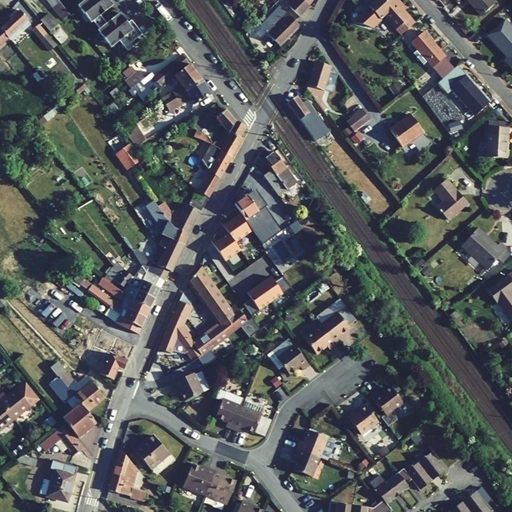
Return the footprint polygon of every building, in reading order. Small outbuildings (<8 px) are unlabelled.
[(46,0),(62,19),(69,14),(57,0),(46,0)] [(83,0),(77,5),(91,22),(93,21),(99,28),(97,30),(110,47),(119,40),(127,51),(136,43),(134,40),(142,34),(131,20),(127,23),(119,13),(106,23),(100,15),(113,5),(109,0),(83,0)] [(312,0),(292,0),(287,5),(299,17),(310,7),(308,5),(313,0),(312,0)] [(401,35),(414,23),(404,11),(394,0),(387,0),(385,2),(382,0),(374,0),(368,6),(372,10),(365,17),(372,27),(384,16),(401,35)] [(394,0),(404,11),(406,8),(398,0),(394,0)] [(457,0),(460,3),(463,0),(466,0),(480,15),(495,2),(493,0),(457,0)] [(280,46),(300,26),(280,6),(260,26),(280,46)] [(28,19),(19,10),(0,27),(0,28),(8,37),(26,20),(28,19)] [(49,13),(40,21),(49,31),(58,24),(49,13)] [(372,27),(365,17),(358,23),(371,28),(372,27)] [(498,26),(504,21),(501,18),(496,23),(498,26)] [(30,24),(26,20),(8,37),(12,41),(30,24)] [(504,61),(511,68),(511,67),(511,29),(505,21),(504,21),(498,26),(488,36),(508,58),(504,61)] [(56,45),(38,24),(32,29),(50,50),(56,45)] [(0,44),(8,37),(0,28),(0,44)] [(258,36),(252,29),(245,35),(251,42),(258,36)] [(445,56),(424,31),(410,43),(417,50),(413,53),(423,64),(427,62),(432,67),(444,57),(445,56)] [(144,37),(142,34),(134,40),(136,43),(144,37)] [(139,95),(143,100),(160,86),(159,85),(188,64),(181,55),(154,76),(151,72),(144,78),(131,89),(128,91),(132,96),(138,92),(139,94),(139,95)] [(454,68),(444,57),(432,67),(442,79),(454,68)] [(331,66),(315,61),(306,89),(323,110),(327,107),(321,99),(331,66)] [(162,99),(165,105),(169,112),(190,98),(194,104),(211,94),(203,81),(189,64),(174,76),(181,86),(161,98),(162,99)] [(127,78),(135,72),(131,66),(123,73),(127,78)] [(489,102),(457,66),(454,68),(442,79),(438,82),(448,93),(452,89),(475,115),(489,102)] [(49,81),(40,69),(36,72),(45,84),(49,81)] [(131,89),(144,78),(137,70),(135,72),(127,78),(124,81),(131,89)] [(84,81),(80,76),(69,85),(73,90),(84,81)] [(388,87),(394,96),(403,89),(397,81),(388,87)] [(114,99),(121,94),(116,88),(109,93),(114,99)] [(315,141),(329,132),(306,100),(301,104),(296,98),(288,104),(315,141)] [(118,120),(123,116),(113,102),(107,106),(112,112),(114,115),(118,120)] [(61,103),(37,121),(40,125),(64,107),(61,103)] [(502,111),(499,107),(493,112),(496,116),(502,111)] [(354,131),(370,119),(362,108),(351,116),(352,117),(355,121),(350,125),(354,131)] [(235,121),(226,110),(216,118),(227,130),(217,143),(215,141),(213,145),(222,150),(221,152),(231,158),(242,139),(240,138),(246,128),(244,125),(235,121)] [(186,123),(190,129),(203,121),(199,115),(186,123)] [(410,115),(389,130),(402,147),(423,132),(410,115)] [(347,121),(350,125),(355,121),(352,117),(347,121)] [(146,140),(136,123),(125,130),(135,146),(146,140)] [(351,132),(348,127),(342,132),(346,137),(351,132)] [(488,127),(486,157),(506,158),(508,128),(488,127)] [(363,138),(358,132),(351,138),(355,143),(363,138)] [(197,138),(210,144),(211,142),(209,139),(206,135),(203,134),(197,138)] [(213,145),(210,144),(201,159),(209,172),(209,173),(216,184),(231,158),(221,152),(222,150),(213,145)] [(127,169),(140,160),(128,145),(116,154),(127,169)] [(37,159),(41,163),(49,156),(46,152),(37,159)] [(271,170),(286,190),(297,182),(274,152),(264,159),(271,170)] [(286,190),(271,170),(263,176),(278,196),(286,190)] [(176,175),(171,171),(167,176),(171,180),(176,175)] [(209,197),(216,184),(209,173),(198,191),(209,197)] [(448,220),(467,204),(459,195),(458,196),(455,194),(457,192),(446,180),(434,190),(444,202),(437,207),(448,220)] [(200,211),(209,197),(198,191),(196,190),(188,205),(185,204),(180,214),(175,212),(173,216),(164,202),(157,206),(173,228),(188,235),(200,211)] [(364,193),(360,196),(366,203),(370,200),(364,193)] [(234,204),(262,244),(265,242),(272,252),(278,249),(254,215),(264,207),(255,195),(249,199),(246,195),(234,204)] [(157,206),(153,200),(146,205),(159,223),(155,232),(163,235),(184,245),(188,235),(173,228),(157,206)] [(241,219),(239,215),(232,220),(234,224),(241,219)] [(251,233),(241,219),(234,224),(232,220),(223,226),(229,234),(231,237),(235,244),(251,233)] [(484,236),(476,229),(461,246),(484,266),(479,273),(481,275),(497,258),(505,249),(506,248),(499,242),(496,246),(486,238),(485,240),(482,237),(484,236)] [(229,234),(222,239),(224,242),(231,237),(229,234)] [(184,245),(163,235),(159,245),(160,245),(150,266),(142,254),(136,258),(142,267),(146,272),(164,281),(169,271),(171,272),(184,245)] [(235,244),(231,237),(224,242),(222,239),(213,244),(225,262),(241,251),(235,244)] [(269,254),(272,252),(265,242),(262,244),(269,254)] [(502,263),(510,254),(505,249),(497,258),(502,263)] [(134,256),(131,251),(121,259),(126,265),(134,256)] [(417,267),(423,262),(419,258),(413,263),(417,267)] [(114,259),(110,263),(113,266),(119,275),(123,269),(114,259)] [(119,275),(113,266),(104,279),(111,285),(112,285),(115,281),(119,275)] [(430,272),(425,266),(420,270),(425,276),(430,272)] [(146,272),(142,267),(133,278),(123,269),(119,275),(128,283),(127,284),(137,290),(155,299),(164,281),(146,272)] [(192,344),(201,356),(214,346),(227,336),(247,321),(235,305),(230,308),(201,267),(188,282),(219,324),(193,343),(192,344)] [(511,321),(511,298),(509,294),(511,291),(511,272),(488,290),(497,303),(498,302),(511,321)] [(128,283),(119,275),(115,281),(124,288),(121,292),(133,300),(150,309),(155,299),(137,290),(127,284),(128,283)] [(287,284),(289,285),(293,282),(293,281),(295,280),(291,275),(286,279),(289,282),(287,284)] [(111,307),(104,315),(112,320),(116,323),(138,334),(146,319),(120,306),(78,276),(74,280),(111,307)] [(274,283),(271,277),(259,285),(271,302),(291,288),(289,285),(287,284),(283,277),(274,283)] [(102,278),(98,284),(107,290),(111,285),(104,279),(102,278)] [(329,288),(324,282),(317,288),(321,294),(329,288)] [(146,319),(150,309),(133,300),(121,292),(112,285),(111,285),(107,290),(123,301),(120,306),(146,319)] [(271,302),(259,285),(247,293),(251,299),(243,304),(251,316),(271,302)] [(177,340),(186,333),(181,327),(192,307),(182,293),(166,329),(177,340)] [(445,307),(450,303),(446,298),(441,302),(445,307)] [(345,307),(339,299),(316,318),(321,325),(345,307)] [(347,326),(355,320),(345,307),(321,325),(321,326),(335,345),(341,340),(338,336),(349,328),(347,326)] [(449,315),(459,328),(466,323),(456,310),(449,315)] [(247,321),(227,336),(235,347),(255,331),(247,321)] [(335,345),(321,326),(304,338),(316,354),(326,346),(329,350),(335,345)] [(192,344),(193,343),(186,333),(177,340),(193,362),(201,356),(192,344)] [(272,363),(294,346),(288,339),(266,355),(272,363)] [(508,344),(504,339),(498,344),(501,349),(508,344)] [(126,361),(129,354),(104,342),(102,347),(104,348),(100,357),(98,358),(81,344),(75,351),(102,375),(112,380),(118,368),(122,369),(126,361)] [(255,356),(258,348),(248,345),(245,352),(255,356)] [(288,374),(299,367),(302,370),(308,365),(294,346),(272,363),(277,370),(282,366),(288,374)] [(225,367),(220,360),(211,365),(216,373),(225,367)] [(57,376),(86,412),(104,397),(87,376),(76,385),(57,361),(50,367),(57,376)] [(192,373),(171,383),(174,391),(179,389),(184,401),(206,390),(208,387),(200,372),(193,375),(192,373)] [(73,410),(62,419),(77,438),(95,423),(86,412),(57,376),(50,382),(73,410)] [(276,377),(270,381),(275,387),(281,383),(276,377)] [(63,404),(65,402),(50,382),(47,385),(63,404)] [(29,406),(37,399),(25,384),(17,390),(29,406)] [(395,384),(391,387),(395,394),(400,390),(395,384)] [(377,391),(371,396),(385,415),(381,418),(387,427),(397,420),(393,410),(403,403),(395,394),(391,387),(380,395),(377,391)] [(17,390),(16,389),(6,397),(2,392),(0,393),(0,402),(13,419),(29,406),(17,390)] [(225,427),(232,430),(241,407),(244,400),(219,389),(215,398),(221,401),(215,417),(227,422),(225,427)] [(0,429),(13,419),(0,402),(0,429)] [(241,407),(232,430),(240,432),(241,428),(254,433),(263,409),(246,402),(243,408),(241,407)] [(352,410),(346,415),(361,435),(378,422),(366,406),(355,414),(352,410)] [(48,429),(55,423),(49,416),(43,422),(48,429)] [(60,438),(67,432),(62,426),(39,444),(45,452),(56,443),(62,452),(68,448),(60,438)] [(299,441),(296,448),(319,457),(327,438),(309,430),(304,443),(299,441)] [(74,455),(81,449),(67,432),(60,438),(68,448),(74,455)] [(155,475),(173,460),(153,436),(141,445),(140,443),(133,449),(150,470),(151,469),(155,475)] [(332,441),(327,438),(319,457),(326,461),(333,444),(332,441)] [(426,447),(421,440),(416,444),(421,450),(426,447)] [(377,450),(382,457),(389,452),(384,445),(377,450)] [(319,457),(296,448),(293,456),(298,458),(293,470),(311,477),(319,457)] [(120,450),(108,490),(129,496),(137,470),(120,450)] [(432,481),(445,471),(431,452),(418,462),(432,481)] [(35,467),(37,460),(22,456),(15,462),(35,467)] [(76,467),(52,460),(50,469),(54,470),(51,481),(44,479),(40,494),(66,502),(76,467)] [(369,465),(366,461),(360,466),(363,470),(369,465)] [(419,490),(432,481),(418,462),(405,471),(403,468),(397,473),(406,484),(411,480),(419,490)] [(192,464),(183,486),(205,495),(215,471),(206,468),(206,470),(192,464)] [(142,476),(137,470),(129,496),(143,500),(146,492),(137,490),(142,476)] [(205,495),(227,504),(236,482),(222,476),(223,474),(215,471),(205,495)] [(406,484),(397,473),(385,482),(375,490),(383,500),(377,504),(383,511),(390,511),(392,511),(386,504),(408,487),(406,484)] [(379,475),(369,483),(375,490),(385,482),(379,475)] [(160,491),(168,493),(170,488),(162,485),(160,491)] [(490,511),(491,511),(475,491),(471,494),(471,499),(464,505),(469,511),(490,511)] [(262,511),(263,511),(249,506),(250,504),(242,500),(236,511),(262,511)] [(351,511),(352,505),(329,502),(327,511),(351,511)]
